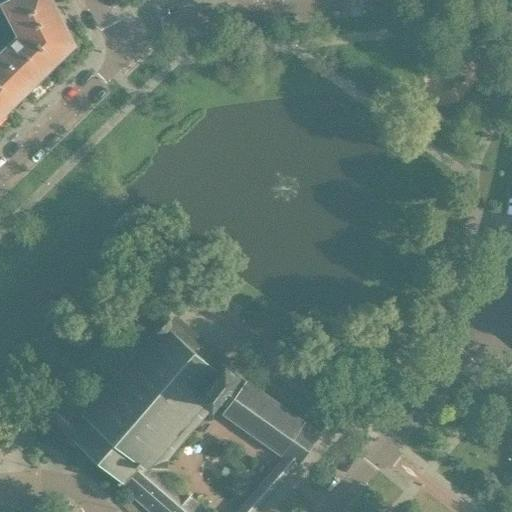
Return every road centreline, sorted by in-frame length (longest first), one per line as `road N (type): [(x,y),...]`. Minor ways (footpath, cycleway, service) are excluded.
road 1 (residential): [(4,483),(26,426),(112,308),(153,296),(182,295),(260,345),(353,412),(384,446)]
road 2 (residential): [(350,0),(168,23),(120,52)]
road 3 (residential): [(120,52),(0,177)]
road 4 (residential): [(384,446),(483,329)]
